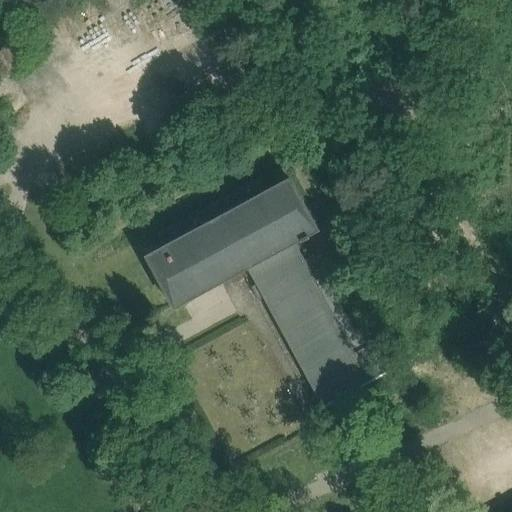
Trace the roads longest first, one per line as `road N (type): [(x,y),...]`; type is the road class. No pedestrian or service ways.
road 1 (residential): [(220,511),(0,207)]
road 2 (residential): [(511,406),(268,511)]
